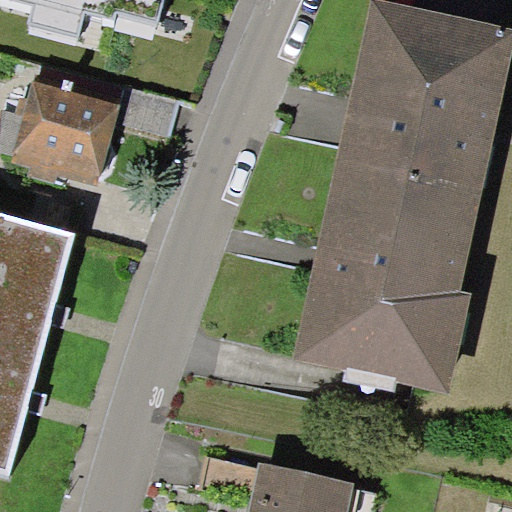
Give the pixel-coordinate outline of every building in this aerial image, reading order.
[(0,0),(0,67),(120,98),(130,60),(180,73),(199,0),(0,0)] [(393,388),(395,376),(442,386),(461,304),(448,301),(505,44),(379,16),(370,55),(367,54),(350,130),(354,131),(338,203),(335,203),(310,317),(313,317),(305,356),(351,366),(349,378),(393,388)] [(36,110),(24,107),(21,119),(11,116),(1,159),(36,167),(33,180),(56,186),(59,175),(104,185),(118,127),(122,111),(40,92),(36,110)] [(173,140),(181,106),(126,93),(122,111),(118,127),(173,140)] [(79,240),(0,219),(0,479),(14,483),(79,240)] [(272,473),(264,511),(351,511),(356,491),(272,473)]
